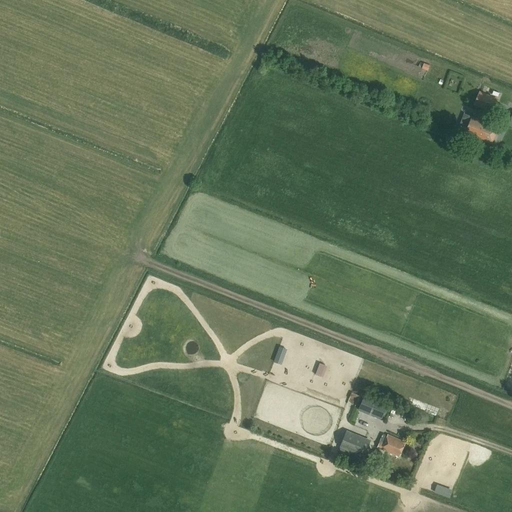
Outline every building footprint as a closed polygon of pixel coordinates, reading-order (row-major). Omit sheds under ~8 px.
[(430,71),(433,65),(426,62),(423,68),(430,71)] [(494,101),(496,95),(487,92),(485,97),(494,101)] [(489,107),(476,102),(473,110),(486,115),(489,107)] [(498,129),(471,117),(464,133),(472,136),(484,141),(491,144),(498,129)] [(472,136),(469,144),(480,149),(484,141),(472,136)] [(388,403),(365,394),(358,410),(382,419),(388,403)] [(467,405),(464,411),(472,415),(475,409),(467,405)] [(370,440),(348,431),(338,455),(369,468),(372,460),(364,456),(370,440)] [(405,443),(383,433),(377,447),(399,457),(405,443)] [(446,444),(446,445),(456,445),(456,440),(444,440),(444,433),(435,433),(435,444),(446,444)] [(471,490),(479,492),(481,484),(473,482),(471,490)]
